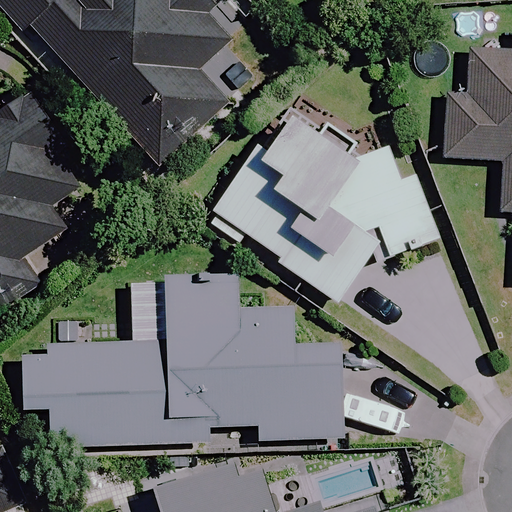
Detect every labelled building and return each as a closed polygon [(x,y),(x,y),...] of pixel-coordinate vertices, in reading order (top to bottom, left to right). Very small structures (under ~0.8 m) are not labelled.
[(230,35),(198,0),(0,0),(0,17),(19,39),(148,180),(241,95),(206,56),(230,35)] [(505,215),(504,233),(511,233),(511,41),(511,51),(466,48),(463,102),(443,101),(439,162),(497,166),(494,215),(505,215)] [(95,229),(70,192),(50,163),(72,148),(36,94),(0,118),(0,293),(27,275),(20,264),(52,242),(60,253),(95,229)] [(348,165),(284,121),(260,156),(255,152),(210,217),(275,262),(272,266),(335,309),(371,255),(385,264),(436,245),(413,184),(396,183),(384,150),(348,165)] [(129,297),(130,332),(64,334),(65,351),(17,352),(19,416),(47,415),(48,452),(206,447),(207,461),(255,460),(255,446),(340,443),(338,369),(293,371),(291,311),(235,313),(234,280),(160,282),(160,296),(129,297)] [(473,366),(370,294),(343,333),(446,405),(473,366)] [(0,511),(23,511),(21,507),(0,455),(0,511)] [(308,511),(266,511),(253,470),(152,500),(155,511),(313,511),(308,511)]
